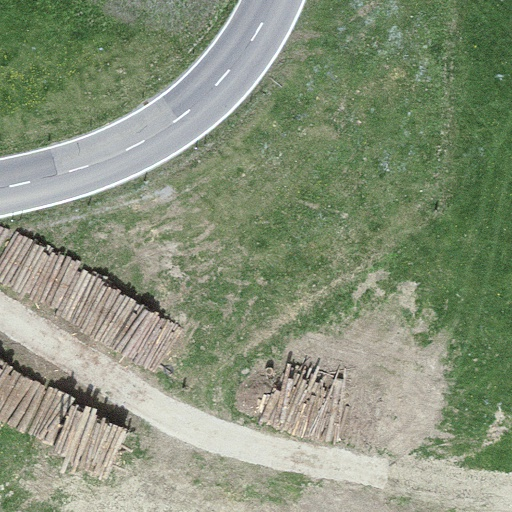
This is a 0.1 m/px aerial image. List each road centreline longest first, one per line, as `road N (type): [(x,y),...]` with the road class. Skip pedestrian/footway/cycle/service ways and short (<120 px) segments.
road 1 (track): [(0,304),(187,415),(276,447),(511,489)]
road 2 (secondary): [(0,188),(125,146),(191,108),(243,55),(274,0)]
